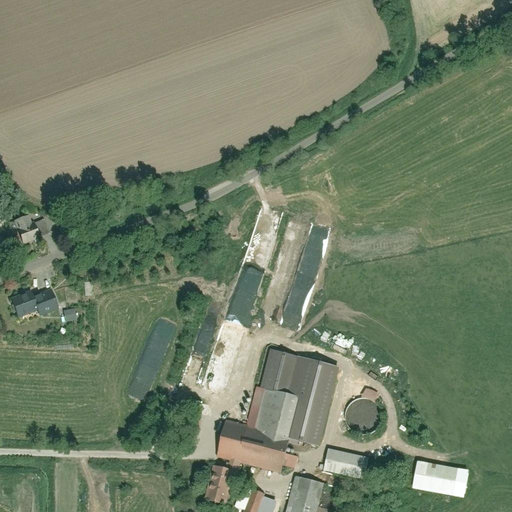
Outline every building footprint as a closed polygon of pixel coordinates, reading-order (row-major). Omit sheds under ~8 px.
[(316,208),(306,264),(322,267),(332,211),(316,208)] [(264,209),(231,314),(250,320),(283,215),(264,209)] [(28,217),(15,221),(24,246),(41,240),(35,224),(31,225),(28,217)] [(30,315),(32,321),(55,312),(48,294),(30,300),(27,294),(8,301),(15,321),(30,315)] [(63,312),(64,323),(76,322),(75,311),(63,312)] [(226,457),(222,474),(206,470),(198,504),(223,510),(235,460),(279,471),(286,444),(315,451),(336,368),(296,358),(287,397),(260,391),(250,430),(224,423),(216,454),(226,457)] [(191,400),(188,410),(196,413),(199,402),(191,400)] [(349,405),(344,412),(343,421),(346,431),(355,438),(369,438),(377,431),(381,422),(380,413),(375,406),(370,402),(359,401),(349,405)] [(183,439),(195,441),(200,424),(187,421),(183,439)] [(326,451),(321,474),(359,482),(363,459),(326,451)] [(413,468),(409,496),(438,500),(442,473),(413,468)] [(119,486),(130,485),(130,472),(119,472),(119,486)] [(288,511),(313,511),(320,487),(296,481),(288,511)] [(242,511),(272,511),(276,503),(249,494),(242,511)]
